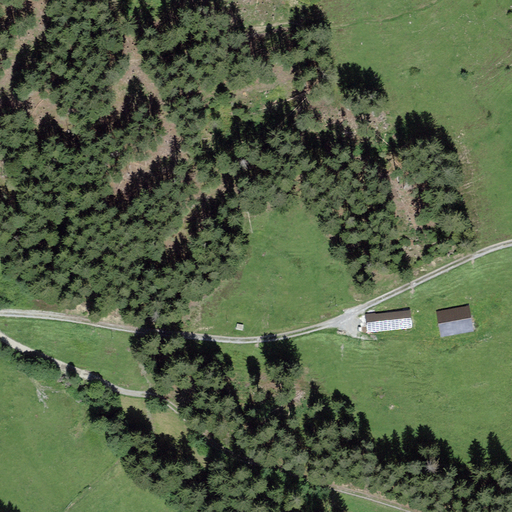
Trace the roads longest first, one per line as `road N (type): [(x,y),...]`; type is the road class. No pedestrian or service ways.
road 1 (track): [(0,312),(230,339),(281,336),(511,242)]
road 2 (track): [(410,511),(228,451),(166,401),(114,387),(0,335)]
